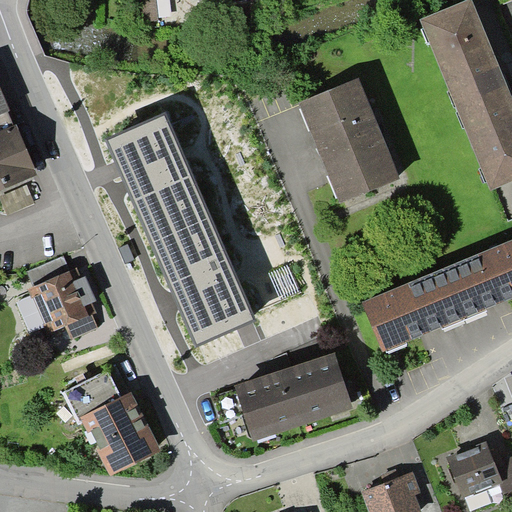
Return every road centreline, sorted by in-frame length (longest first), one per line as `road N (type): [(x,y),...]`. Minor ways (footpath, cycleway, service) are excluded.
road 1 (residential): [(0,10),(191,444),(201,504)]
road 2 (residential): [(201,504),(414,423),(511,354)]
road 3 (residential): [(0,484),(201,504)]
